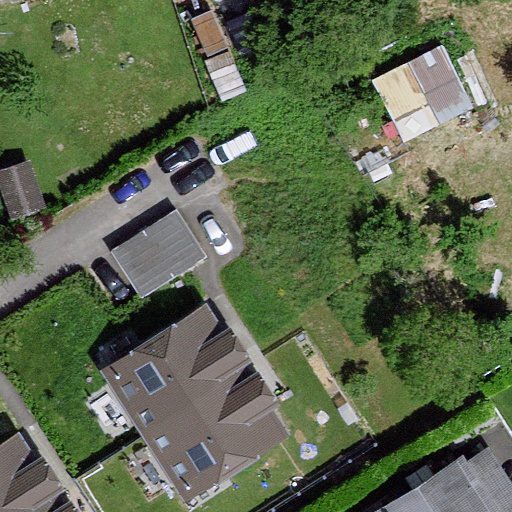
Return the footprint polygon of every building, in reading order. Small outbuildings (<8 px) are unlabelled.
[(447,32),(375,65),(405,130),(477,96),(447,32)] [(114,245),(140,290),(203,253),(177,208),(114,245)] [(202,299),(102,363),(184,491),(285,426),(202,299)] [(71,511),(15,425),(0,435),(0,511),(71,511)] [(511,511),(511,500),(483,452),(389,509),(391,511),(511,511)]
